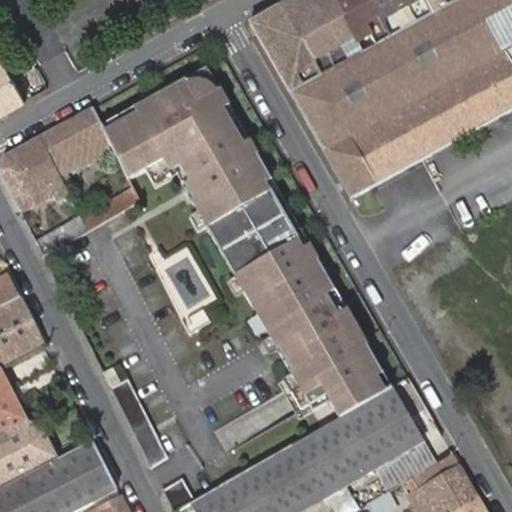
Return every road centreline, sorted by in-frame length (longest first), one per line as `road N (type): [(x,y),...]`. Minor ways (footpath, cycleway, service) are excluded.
road 1 (residential): [(511,509),(221,11)]
road 2 (residential): [(0,209),(153,511)]
road 3 (residential): [(221,11),(0,134)]
